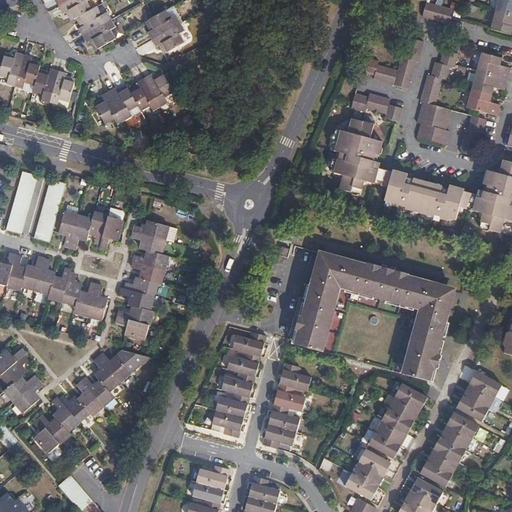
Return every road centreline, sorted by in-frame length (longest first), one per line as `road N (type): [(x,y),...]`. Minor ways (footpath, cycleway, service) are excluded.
road 1 (tertiary): [(0,131),(251,204)]
road 2 (tertiary): [(352,0),(251,204)]
road 3 (track): [(219,191),(230,143),(252,115),(303,0)]
road 4 (residential): [(511,94),(494,152),(476,161),(411,144),(415,98)]
road 5 (residential): [(415,98),(441,30),(511,46)]
road 6 (tertiary): [(157,432),(213,307)]
road 7 (residential): [(213,307),(278,329),(291,266)]
road 8 (residential): [(128,57),(91,61),(67,52),(35,0)]
